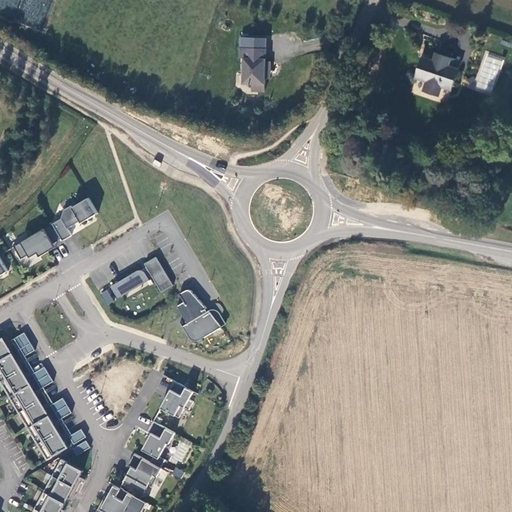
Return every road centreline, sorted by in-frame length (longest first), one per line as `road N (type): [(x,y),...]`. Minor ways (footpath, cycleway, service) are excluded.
road 1 (secondary): [(176,151),(0,48)]
road 2 (tertiary): [(184,511),(218,455),(247,379)]
road 3 (tertiary): [(315,129),(373,0)]
road 4 (secondary): [(511,251),(389,229)]
road 5 (residential): [(60,283),(165,220)]
